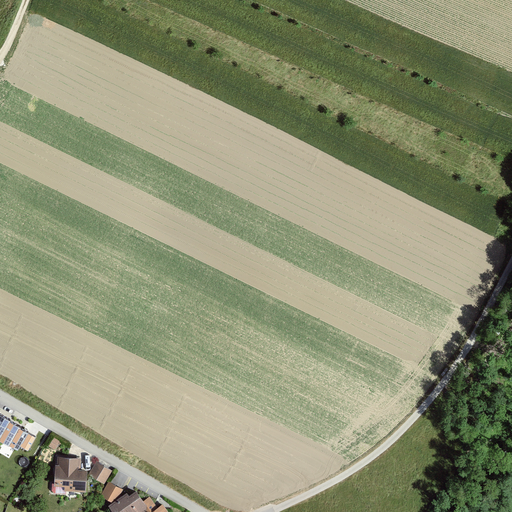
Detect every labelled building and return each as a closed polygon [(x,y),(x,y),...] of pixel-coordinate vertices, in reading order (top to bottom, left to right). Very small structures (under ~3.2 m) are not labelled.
[(38,437),(0,414),(0,440),(19,451),(20,449),(28,453),(38,437)] [(54,435),(49,444),(57,448),(61,439),(54,435)] [(78,456),(54,455),(52,488),(83,489),(84,468),(77,468),(78,456)] [(112,470),(96,462),(89,474),(105,483),(112,470)] [(116,501),(123,486),(110,479),(102,494),(116,501)] [(146,511),(147,511),(133,490),(108,507),(111,511),(146,511)]
